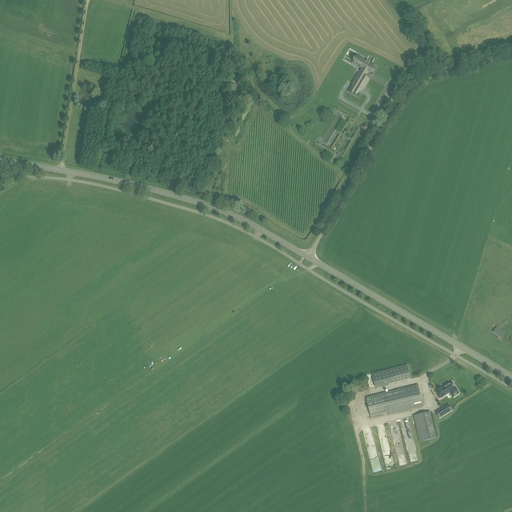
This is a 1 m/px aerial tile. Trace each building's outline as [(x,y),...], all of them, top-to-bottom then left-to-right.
[(352,83),(363,90),(369,79),(364,76),(369,72),(369,73),(374,65),(360,57),(356,65),(361,68),(353,81),(352,83)] [(348,92),(358,98),(361,93),(350,87),(348,92)] [(372,373),(376,387),(411,379),(408,364),(372,373)] [(436,392),(440,399),(451,391),(454,396),(459,393),(452,382),(436,392)] [(366,397),(371,418),(388,414),(423,405),(418,384),(366,397)] [(436,412),(439,418),(445,415),(449,412),(446,406),(441,409),(436,412)] [(413,416),(420,442),(436,438),(430,412),(413,416)]
